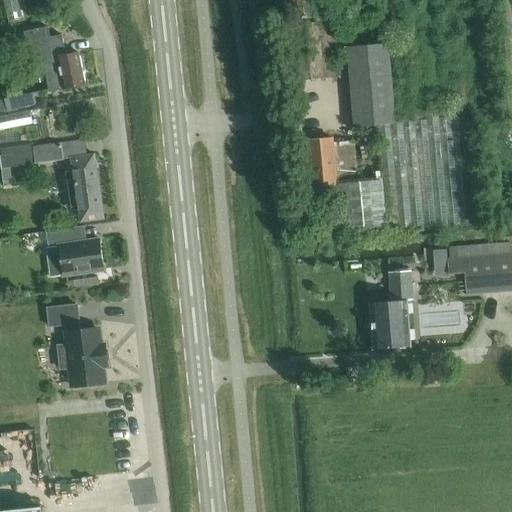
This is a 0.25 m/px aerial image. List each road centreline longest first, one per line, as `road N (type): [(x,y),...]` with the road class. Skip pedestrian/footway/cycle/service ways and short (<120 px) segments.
road 1 (unclassified): [(166,511),(111,44),(90,0)]
road 2 (secondary): [(215,511),(163,0)]
